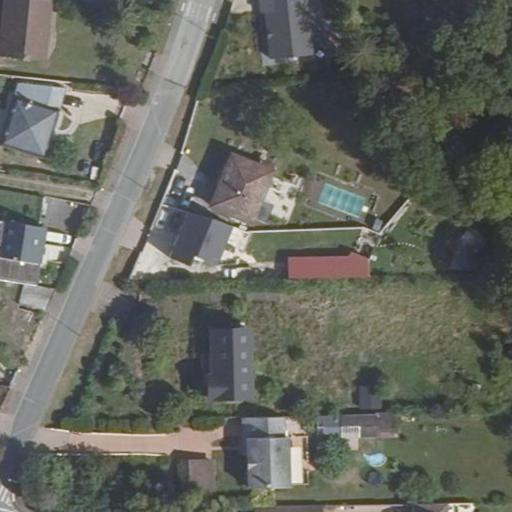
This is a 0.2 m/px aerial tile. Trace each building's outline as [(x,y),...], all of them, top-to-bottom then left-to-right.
[(49,1),(43,0),(3,0),(0,33),(0,57),(36,61),(40,31),(47,32),(49,1)] [(323,56),(317,0),(270,0),(272,14),(276,14),(282,61),(323,56)] [(43,62),(47,32),(40,31),(36,61),(43,62)] [(18,83),(0,137),(0,143),(23,151),(46,85),(18,83)] [(23,151),(38,156),(62,87),(46,85),(23,151)] [(296,155),(280,150),(277,158),(293,164),(296,155)] [(275,217),(292,165),(250,152),(233,204),(275,217)] [(156,225),(169,228),(174,209),(162,205),(156,225)] [(218,273),(235,228),(189,211),(172,256),(218,273)] [(0,222),(0,256),(34,260),(36,260),(39,226),(0,222)] [(296,260),(296,280),(376,280),(376,230),(358,229),(358,259),(296,260)] [(495,252),(480,252),(481,273),(496,272),(495,252)] [(15,306),(41,310),(52,288),(17,283),(15,306)] [(278,398),(276,329),(238,329),(240,375),(235,375),(235,399),(278,398)] [(361,409),(381,408),(379,385),(359,386),(361,409)] [(325,419),(283,418),(283,452),(288,452),(288,488),(329,488),(330,438),(325,438),(325,419)] [(226,454),(205,454),(206,485),(226,485),(226,454)]
